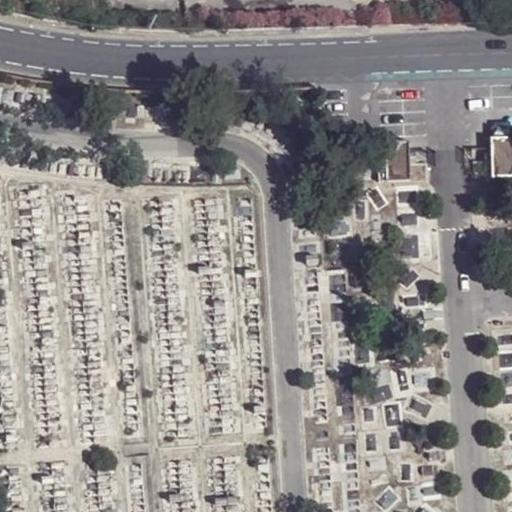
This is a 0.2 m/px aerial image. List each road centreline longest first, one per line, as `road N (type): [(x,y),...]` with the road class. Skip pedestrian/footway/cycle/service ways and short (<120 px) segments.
road 1 (secondary): [(0,44),(144,64),(511,54)]
road 2 (unknown): [(128,13),(273,0)]
